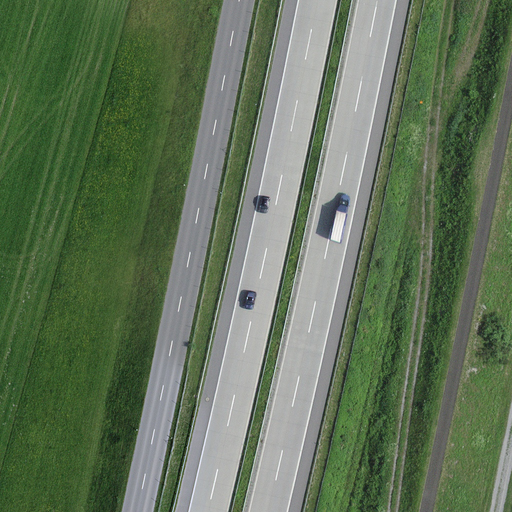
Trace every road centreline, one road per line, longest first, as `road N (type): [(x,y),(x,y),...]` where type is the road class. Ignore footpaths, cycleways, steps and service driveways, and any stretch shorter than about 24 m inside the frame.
road 1 (motorway): [(267,511),(376,0)]
road 2 (motorway): [(316,0),(207,511)]
road 3 (unclassified): [(244,0),(144,511)]
road 4 (unknown): [(455,0),(394,511)]
road 5 (track): [(511,92),(426,511)]
